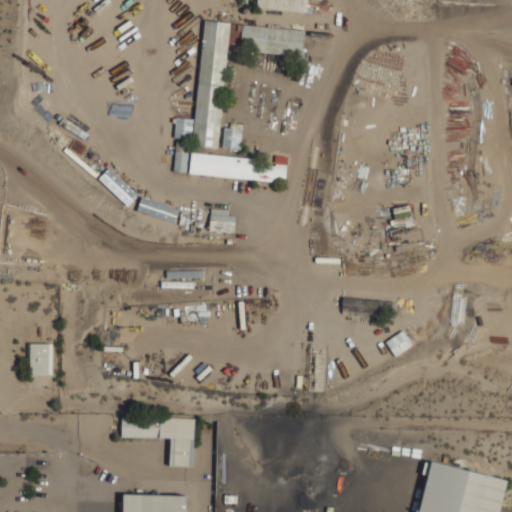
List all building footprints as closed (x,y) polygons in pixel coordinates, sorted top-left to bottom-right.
[(257,0),(256,7),(307,12),(307,0),(257,0)] [(218,148),(229,22),(203,20),(193,146),(218,148)] [(241,43),(254,45),(253,49),(277,51),(277,46),(270,45),(272,27),(243,24),(241,43)] [(174,138),(192,139),(192,118),(175,117),(174,138)] [(240,148),(241,128),(223,128),(223,148),(240,148)] [(188,142),(175,142),(174,171),(187,171),(188,142)] [(189,174),(285,182),(287,159),(275,158),(275,160),(191,153),(189,174)] [(175,223),(179,208),(141,196),(137,211),(175,223)] [(209,231),(235,232),(235,217),(210,216),(209,231)] [(386,341),(394,356),(412,346),(403,330),(386,341)] [(31,345),(31,374),(48,373),(48,345),(31,345)] [(193,467),(194,418),(121,416),(121,437),(170,438),(169,466),(193,467)] [(412,511),(422,470),(501,488),(495,511),(412,511)] [(186,511),(186,494),(123,493),(122,511),(186,511)]
